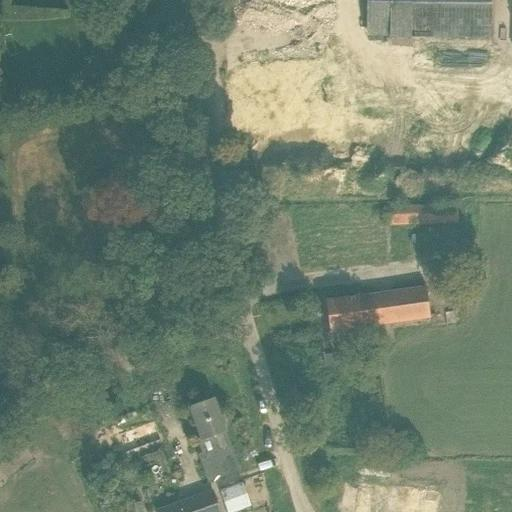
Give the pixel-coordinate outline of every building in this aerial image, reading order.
[(368,0),(368,35),(388,35),(388,28),(388,9),(388,0),(368,0)] [(115,41),(104,37),(99,54),(109,57),(115,41)] [(340,39),(241,52),(243,70),(238,70),(243,109),(282,104),(280,89),(307,85),(309,101),(365,94),(358,44),(341,47),(340,39)] [(457,222),(457,205),(384,206),(385,224),(457,222)] [(331,332),(351,329),(428,318),(424,287),(326,301),(331,332)] [(190,408),(202,439),(199,440),(206,462),(202,463),(209,481),(239,470),(222,425),(224,424),(222,418),(220,419),(213,400),(190,408)] [(435,511),(438,491),(357,482),(353,511),(435,511)] [(219,511),(212,491),(193,498),(157,510),(157,511),(219,511)]
